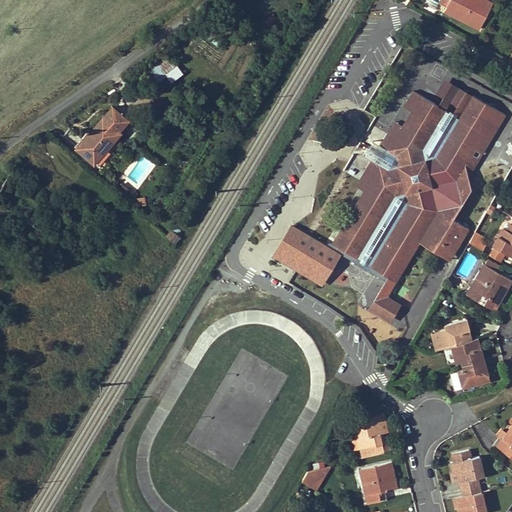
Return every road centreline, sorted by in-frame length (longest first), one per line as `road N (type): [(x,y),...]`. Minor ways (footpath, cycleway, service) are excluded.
road 1 (residential): [(511,73),(415,18),(387,21),(344,89),(326,96),(234,251),(238,268),(332,325),(414,426)]
road 2 (unclassified): [(0,152),(214,0)]
